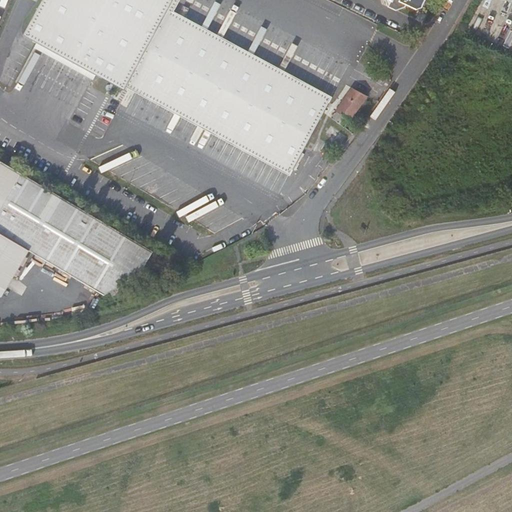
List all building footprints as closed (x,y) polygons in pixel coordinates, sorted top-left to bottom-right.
[(167,16),(175,0),(43,0),(24,35),(122,89),(127,81),(224,133),(292,170),(307,143),(328,103),(268,70),(167,16)] [(183,0),(175,0),(167,16),(268,70),(328,103),(331,97),(239,49),(175,15),(183,0)] [(389,0),(391,0),(388,7),(396,10),(405,7),(407,4),(418,9),(423,6),(426,0),(389,0)] [(341,105),(331,118),(344,128),(353,116),(354,117),(356,114),(355,113),(367,97),(353,89),(343,103),(342,102),(340,104),(341,105)] [(29,252),(30,253),(34,246),(92,280),(88,286),(105,296),(111,293),(113,298),(118,296),(120,299),(126,296),(121,288),(139,279),(155,253),(1,163),(0,164),(0,291),(5,292),(29,252)] [(34,246),(30,253),(66,274),(88,286),(92,280),(34,246)]
